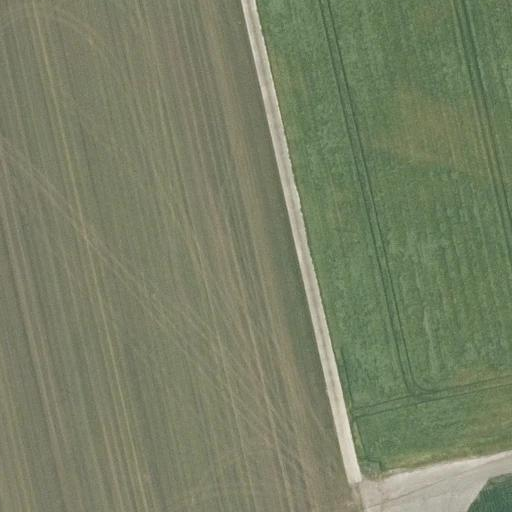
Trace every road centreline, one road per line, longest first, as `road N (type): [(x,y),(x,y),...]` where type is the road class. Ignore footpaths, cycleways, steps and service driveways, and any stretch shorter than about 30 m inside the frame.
road 1 (track): [(388,504),(360,485),(252,0)]
road 2 (track): [(511,463),(395,488),(385,511)]
